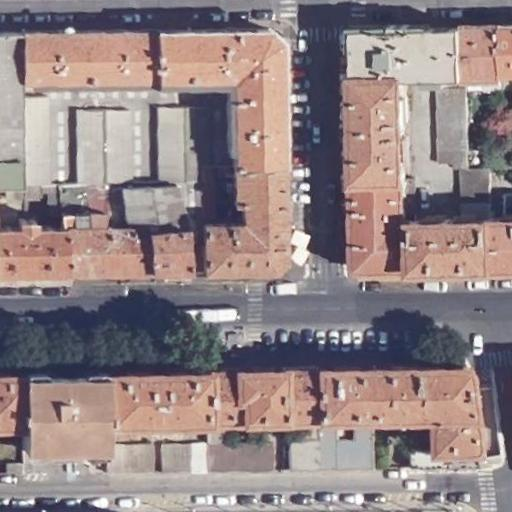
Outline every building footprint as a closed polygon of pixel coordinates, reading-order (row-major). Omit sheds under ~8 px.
[(501,73),(501,23),(461,24),(462,75),(466,76),(490,75),(490,73),(501,73)] [(511,72),(511,23),(501,23),(501,73),(511,72)] [(354,25),(354,75),(401,74),(401,76),(432,75),(462,75),(461,24),(354,25)] [(233,162),(282,161),(281,135),(279,36),(269,27),(20,29),(21,79),(131,78),(232,78),(233,162)] [(21,79),(20,29),(0,28),(0,180),(11,180),(22,180),(21,94),(21,79)] [(354,146),(355,177),(404,176),(401,76),(401,74),(354,75),(354,146)] [(459,161),(459,165),(467,165),(466,76),(462,75),(432,75),(433,86),(437,87),(439,161),(459,161)] [(501,88),(503,164),(511,164),(511,104),(511,88),(501,88)] [(46,95),(21,94),(22,180),(46,180),(46,95)] [(157,178),(175,177),(202,177),(201,163),(205,163),(205,104),(158,104),(157,178)] [(75,179),(106,179),(128,178),(128,107),(76,107),(75,179)] [(284,256),(282,161),(233,162),(233,201),(240,201),(240,223),(202,223),(202,227),(203,270),(272,270),(284,256)] [(228,173),(228,162),(217,163),(217,173),(228,173)] [(202,177),(202,216),(212,216),(212,163),(205,163),(201,163),(202,177)] [(460,216),(491,215),(490,164),(467,165),(459,165),(460,212),(460,216)] [(367,266),(416,266),(415,215),(405,215),(404,176),(355,177),(355,253),(367,266)] [(202,227),(202,223),(202,216),(202,177),(175,177),(175,179),(188,227),(202,227)] [(47,210),(58,209),(55,179),(46,180),(22,180),(11,180),(11,193),(38,193),(39,188),(43,188),(47,210)] [(65,271),(151,271),(148,228),(128,228),(125,212),(106,212),(106,179),(75,179),(55,179),(58,209),(60,223),(65,271)] [(151,271),(189,270),(188,227),(175,179),(145,185),(148,228),(151,271)] [(511,264),(511,192),(501,193),(501,215),(491,215),(491,265),(511,264)] [(447,266),(491,265),(491,215),(460,216),(460,212),(440,211),(440,215),(415,215),(416,266),(447,266)] [(0,271),(65,271),(60,223),(46,222),(46,226),(32,226),(33,213),(15,214),(14,226),(1,226),(1,222),(0,222),(0,271)] [(370,366),(370,414),(428,413),(428,446),(405,447),(406,465),(476,464),(464,373),(455,365),(370,366)] [(317,367),(317,415),(370,414),(370,366),(317,367)] [(279,368),(279,416),(317,415),(317,367),(279,368)] [(205,417),(279,416),(279,368),(233,369),(205,369),(205,417)] [(158,469),(206,469),(206,428),(205,417),(205,369),(148,371),(105,371),(105,418),(157,418),(158,469)] [(105,442),(105,418),(105,371),(77,372),(77,374),(56,374),(57,372),(21,372),(21,420),(22,445),(105,445),(105,442)] [(0,420),(21,420),(21,372),(0,372),(0,420)] [(317,427),(317,467),(370,466),(370,425),(351,426),(352,432),(334,431),(333,426),(317,427)] [(287,438),(287,467),(317,467),(317,427),(307,426),(307,438),(287,438)] [(245,467),(271,467),(270,437),(217,438),(217,428),(206,428),(206,469),(245,467)] [(136,470),(150,469),(150,442),(105,442),(105,445),(105,470),(136,470)]
